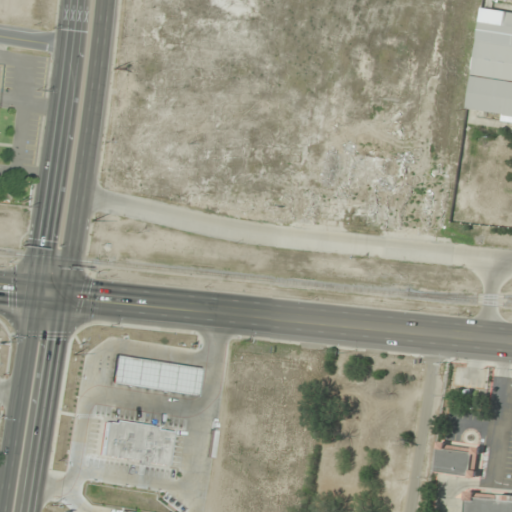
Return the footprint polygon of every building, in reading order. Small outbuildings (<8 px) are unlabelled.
[(470,0),(452,0),(426,219),(444,221),(470,0)] [(511,12),(506,12),(505,24),(480,21),(470,108),(504,113),(503,121),(511,122),(511,12)] [(352,185),(408,191),(411,168),(400,167),(401,159),(356,154),(352,185)] [(110,354),(105,382),(191,396),(195,368),(110,354)] [(103,421),(97,455),(164,465),(169,431),(153,429),(153,426),(111,419),(110,422),(103,421)] [(437,473),(481,477),(484,444),(440,440),(437,473)] [(466,511),(511,511),(511,494),(469,491),(466,511)]
